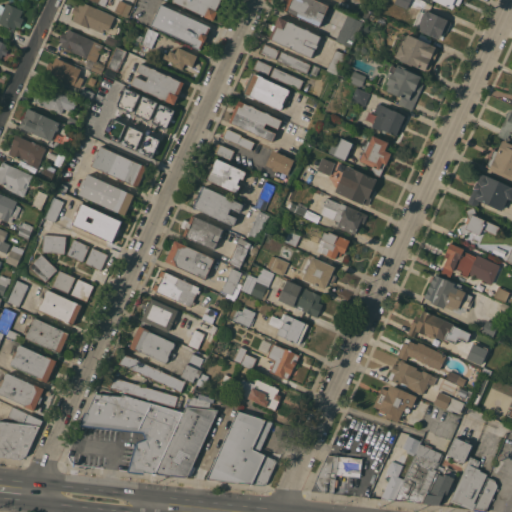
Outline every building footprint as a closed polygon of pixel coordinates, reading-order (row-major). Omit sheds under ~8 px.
[(81,0),(115,16),(114,16),(124,21),(119,33),(109,29),(109,30),(104,28),(102,32),(90,27),(89,28),(72,20),(75,14),(71,12),(75,5),(78,6),(81,0)] [(121,0),(132,5),(126,17),(114,11),(118,0),(121,0)] [(220,0),(216,10),(218,11),(213,20),(204,16),(205,15),(173,1),(173,0),(220,0)] [(318,0),(329,5),(319,27),(284,11),(287,4),(283,2),(283,0),(318,0)] [(410,0),(407,9),(394,3),(395,0),(410,0)] [(461,0),(459,5),(455,3),(452,8),(434,0),(461,0)] [(23,10),(20,16),(24,18),(20,27),(16,25),(14,30),(0,23),(0,4),(5,6),(7,2),(23,10)] [(211,27),(201,49),(193,46),(193,44),(151,25),(161,3),(211,27)] [(452,22),(446,33),(442,31),(439,39),(412,26),(420,10),(424,12),(425,10),(428,11),(428,10),(452,22)] [(350,47),(336,40),(348,15),(361,21),(350,47)] [(290,22),(291,21),(292,22),(293,22),(295,24),(305,28),(306,29),(308,29),(310,31),(321,36),(311,57),(301,52),(299,52),(297,51),(295,50),(286,45),(284,45),(283,45),(282,44),(280,43),(269,38),(272,30),(271,30),(273,25),(274,26),(279,16),(290,22)] [(159,32),(152,48),(142,43),(149,28),(159,32)] [(96,60),(61,45),(62,42),(59,41),(62,32),(66,34),(68,29),(103,44),(96,60)] [(141,42),(136,39),(139,34),(144,36),(141,42)] [(440,48),(432,64),(429,70),(426,69),(425,70),(412,64),(412,66),(399,60),(400,59),(395,56),(400,45),(403,46),(408,34),(440,48)] [(118,39),(115,46),(104,42),(108,35),(118,39)] [(0,40),(8,44),(6,48),(8,49),(6,55),(3,54),(1,58),(0,57),(0,40)] [(280,50),(275,59),(260,52),(264,43),(280,50)] [(127,51),(118,71),(108,67),(117,46),(127,51)] [(197,55),(192,66),(185,63),(182,69),(175,66),(176,64),(163,57),(165,53),(168,54),(170,50),(175,52),(178,46),(197,55)] [(336,74),(326,69),(336,49),(346,54),(336,74)] [(311,64),(307,73),(277,60),(281,51),(311,64)] [(81,68),(78,76),(84,78),(80,87),(48,73),(50,70),(46,68),(50,61),(53,62),(56,57),(81,68)] [(272,66),(268,75),(253,68),(258,59),(272,66)] [(95,61),(105,65),(100,75),(91,70),(95,61)] [(146,81),(148,76),(137,71),(141,63),(152,68),(155,68),(157,69),(157,70),(167,75),(169,75),(170,75),(172,76),(173,77),(184,82),(175,104),(163,99),(161,98),(158,97),(157,96),(148,92),(146,91),(143,90),(142,89),(131,84),(135,76),(146,81)] [(397,67),(398,64),(410,69),(410,70),(421,76),(419,81),(424,84),(412,110),(398,104),(401,97),(386,90),(386,89),(382,88),(387,77),(387,76),(392,64),(397,67)] [(319,67),(316,75),(311,73),(314,65),(319,67)] [(304,80),(299,89),(270,76),(274,67),(304,80)] [(366,76),(362,86),(349,80),(354,70),(366,76)] [(264,77),(263,77),(289,89),(290,91),(288,94),(286,96),(283,103),(283,105),(282,108),(280,110),(245,94),(245,93),(244,92),(252,73),(254,74),(254,72),(264,77)] [(37,98),(33,96),(37,88),(41,90),(43,85),(69,96),(61,114),(35,102),(37,98)] [(94,92),(89,103),(78,98),(83,87),(94,92)] [(126,87),(140,93),(132,111),(125,108),(125,109),(120,106),(120,105),(118,104),(126,87)] [(370,93),(365,106),(351,100),(356,87),(370,93)] [(144,95),(157,101),(149,119),(142,115),(142,116),(137,114),(137,113),(135,112),(144,95)] [(249,105),(251,105),(252,105),(254,106),(255,107),(265,112),(266,112),(268,113),(270,114),(282,120),(278,129),(266,123),(264,127),(276,133),(272,141),(261,136),(259,136),(257,135),(255,134),(246,129),(244,129),(242,128),(239,126),(229,122),(239,100),(249,105)] [(175,109),(167,127),(159,123),(159,124),(154,122),(155,121),(153,121),(161,103),(175,109)] [(378,103),(406,115),(403,123),(404,123),(401,129),(401,128),(398,136),(382,129),(381,130),(372,126),(377,114),(374,112),(378,103)] [(60,122),(58,127),(60,127),(58,131),(56,130),(51,141),(19,126),(23,117),(24,117),(28,108),(60,122)] [(511,109),(511,134),(510,133),(507,140),(497,135),(510,109),(511,109)] [(79,120),(75,127),(67,122),(70,116),(79,120)] [(112,118),(114,120),(115,119),(119,121),(119,122),(126,125),(118,142),(104,136),(112,118)] [(129,127),(131,127),(136,129),(143,133),(135,151),(121,144),(129,127)] [(242,135),(241,136),(254,142),(251,150),(222,137),(226,128),(227,129),(228,128),(242,135)] [(32,141),(33,140),(40,144),(40,145),(47,148),(41,159),(42,160),(38,168),(22,161),(22,159),(9,153),(13,143),(12,143),(16,134),(32,141)] [(146,135),(148,135),(149,135),(153,137),(153,138),(160,141),(152,158),(138,152),(146,135)] [(389,142),(385,150),(392,153),(386,164),(385,164),(380,176),(369,172),(372,166),(359,160),(362,154),(361,153),(364,148),(362,147),(363,145),(365,146),(367,140),(369,141),(372,136),(373,135),(389,142)] [(353,143),(345,160),(329,152),(333,143),(338,145),(341,138),(353,143)] [(511,144),(511,179),(489,170),(491,166),(486,164),(489,159),(490,160),(492,156),(491,156),(493,150),(497,152),(503,140),(511,144)] [(70,147),(67,153),(57,149),(60,142),(70,147)] [(230,160),(215,152),(219,143),(234,150),(230,160)] [(147,166),(143,174),(144,175),(142,180),(141,180),(138,187),(124,181),(124,183),(117,179),(117,178),(109,174),(108,176),(102,173),(102,171),(91,166),(101,145),(147,166)] [(294,159),(287,174),(277,170),(277,171),(272,169),(273,168),(266,165),(273,149),(294,159)] [(322,157),(335,162),(330,175),(317,169),(322,157)] [(246,171),(243,179),(240,178),(237,184),(240,185),(237,193),(207,179),(209,173),(208,172),(211,163),(214,164),(216,158),(246,171)] [(33,175),(29,183),(30,183),(24,196),(6,187),(7,185),(0,182),(0,168),(3,161),(33,175)] [(377,179),(373,187),(375,189),(368,205),(335,191),(347,165),(377,179)] [(46,168),(47,166),(55,169),(54,172),(55,172),(52,180),(41,175),(45,167),(46,168)] [(134,194),(125,215),(78,194),(88,173),(134,194)] [(511,186),(511,200),(507,198),(502,210),(479,200),(476,206),(467,202),(481,173),(511,186)] [(264,211),(254,206),(262,188),(256,185),(260,176),(266,179),(265,181),(275,186),(264,211)] [(68,186),(65,192),(59,189),(62,183),(68,186)] [(204,184),(206,186),(206,187),(243,204),(240,212),(231,208),(228,213),(237,218),(233,226),(196,208),(196,209),(193,208),(204,184)] [(48,194),(41,209),(32,205),(39,190),(48,194)] [(0,192),(18,201),(16,204),(21,207),(16,218),(14,217),(12,222),(9,221),(8,222),(0,218),(0,192)] [(44,217),(54,196),(64,201),(55,222),(53,221),(44,217)] [(340,203),(341,202),(368,214),(364,223),(361,222),(355,234),(337,226),(340,221),(321,213),(324,206),(323,205),(327,197),(340,203)] [(297,204),(297,205),(307,209),(304,215),(289,209),(292,202),(297,204)] [(72,225),(82,203),(122,221),(112,243),(72,225)] [(474,207),(477,216),(500,226),(496,234),(486,229),(484,232),(481,231),(480,235),(471,231),(462,235),(461,233),(460,234),(458,228),(459,228),(458,225),(465,223),(468,217),(466,210),(474,207)] [(259,210),(269,215),(257,242),(247,237),(259,210)] [(223,229),(214,249),(183,235),(186,229),(181,226),(184,219),(189,221),(192,215),(223,229)] [(49,231),(38,226),(43,216),(44,217),(53,221),(49,231)] [(34,226),(28,238),(18,233),(24,221),(34,226)] [(319,229),(316,236),(304,230),(307,224),(319,229)] [(4,241),(1,250),(0,249),(0,227),(8,231),(4,241)] [(301,235),(296,246),(284,241),(289,230),(301,235)] [(328,233),(329,231),(338,235),(338,234),(350,240),(344,253),(342,252),(341,255),(340,255),(340,256),(337,255),(335,259),(322,252),(317,250),(320,243),(319,242),(324,231),(328,233)] [(66,236),(65,253),(42,251),(44,234),(66,236)] [(238,243),(237,243),(239,237),(247,240),(247,241),(251,243),(240,268),(239,268),(228,263),(238,243)] [(90,246),(82,261),(66,254),(74,238),(90,246)] [(175,240),(215,258),(205,279),(165,261),(175,240)] [(464,248),(463,250),(476,256),(477,254),(500,265),(492,284),(469,273),(467,277),(453,270),(450,277),(440,273),(447,258),(444,256),(450,242),(464,248)] [(24,250),(17,266),(6,261),(13,245),(24,250)] [(108,254),(101,270),(85,263),(92,247),(108,254)] [(57,269),(45,282),(29,266),(41,253),(57,269)] [(272,255),(276,257),(276,256),(289,262),(283,275),(270,269),(271,268),(267,267),(272,255)] [(313,256),(335,267),(332,273),(337,275),(332,284),(328,282),(325,289),(303,279),(313,256)] [(227,293),(222,290),(232,268),(238,270),(239,268),(240,268),(247,272),(234,300),(226,296),(227,293)] [(75,277),(68,293),(53,286),(60,270),(75,277)] [(199,287),(198,290),(200,291),(199,293),(197,293),(193,301),(195,302),(194,305),(192,304),(191,307),(152,290),(155,284),(159,285),(162,277),(159,275),(161,270),(199,287)] [(0,276),(1,274),(7,277),(7,276),(11,278),(9,282),(3,295),(0,293),(0,276)] [(248,274),(268,283),(267,286),(268,286),(267,288),(269,289),(265,299),(262,297),(262,299),(242,289),(248,274)] [(446,279),(450,280),(449,282),(452,283),(453,281),(462,284),(459,290),(473,296),(464,312),(462,311),(460,314),(445,306),(444,308),(430,302),(431,300),(424,298),(434,274),(446,279)] [(87,301),(71,294),(78,278),(94,285),(87,301)] [(28,285),(19,306),(7,301),(17,279),(28,285)] [(321,295),(318,302),(323,304),(317,317),(304,311),(301,317),(292,313),(294,307),(278,299),(287,279),(321,295)] [(505,302),(493,297),(498,287),(510,292),(505,302)] [(82,304),(72,325),(39,309),(39,306),(39,305),(40,304),(41,303),(45,295),(45,294),(45,292),(46,291),(48,289),(82,304)] [(149,328),(141,325),(143,320),(142,319),(151,298),(178,310),(168,332),(151,324),(149,328)] [(393,310),(405,315),(405,314),(414,318),(419,305),(406,299),(403,306),(396,303),(393,310)] [(207,307),(206,307),(209,300),(223,306),(220,312),(221,313),(216,325),(202,318),(207,307)] [(499,308),(502,302),(508,305),(506,311),(499,308)] [(256,312),(249,327),(232,319),(237,309),(242,311),(244,306),(256,312)] [(20,334),(17,340),(5,335),(6,334),(0,331),(0,317),(5,307),(16,312),(8,329),(20,334)] [(457,337),(453,344),(436,336),(436,337),(433,338),(431,337),(430,335),(425,332),(424,334),(416,331),(414,336),(408,333),(410,328),(417,314),(420,315),(421,312),(422,312),(423,309),(472,333),(467,342),(457,337)] [(309,324),(300,344),(277,334),(279,328),(268,323),(272,315),(281,319),(283,313),(285,314),(286,314),(309,324)] [(59,353),(26,337),(26,335),(26,333),(28,331),(32,323),(32,321),(33,319),(34,318),(35,317),(69,332),(59,353)] [(486,319),(498,325),(493,337),(481,332),(486,319)] [(236,324),(233,330),(226,326),(229,320),(236,324)] [(140,325),(150,330),(150,331),(175,342),(175,344),(173,347),(172,349),(168,356),(169,358),(167,361),(165,362),(140,351),(139,352),(129,347),(140,325)] [(205,332),(202,338),(207,340),(207,339),(210,341),(205,352),(183,342),(190,326),(205,332)] [(401,348),(400,347),(402,342),(403,342),(406,336),(410,338),(409,340),(417,344),(418,341),(421,342),(425,344),(446,355),(442,364),(443,364),(441,368),(440,368),(439,370),(420,360),(420,361),(417,360),(417,358),(416,358),(416,359),(412,357),(413,357),(408,355),(406,360),(397,355),(401,348)] [(300,355),(295,366),(294,365),(289,376),(288,379),(270,371),(270,370),(268,369),(270,365),(272,365),(275,360),(267,357),(273,343),(300,355)] [(472,343),(488,350),(481,365),(466,358),(472,343)] [(11,362),(12,359),(14,358),(17,350),(17,348),(18,345),(20,344),(46,356),(47,355),(57,360),(53,368),(54,369),(52,374),(51,374),(47,382),(37,377),(37,376),(11,364),(11,362)] [(257,358),(252,369),(240,364),(241,362),(234,359),(240,346),(247,349),(246,352),(257,358)] [(203,357),(193,381),(174,372),(176,368),(182,370),(186,363),(187,363),(192,352),(203,357)] [(123,353),(186,381),(181,391),(119,363),(123,353)] [(394,364),(398,366),(398,365),(397,363),(399,361),(402,359),(405,360),(405,362),(417,367),(417,369),(422,371),(423,370),(432,374),(432,375),(437,377),(433,385),(428,383),(428,385),(427,387),(427,388),(425,389),(423,394),(387,378),(390,371),(394,364)] [(213,376),(208,373),(213,365),(218,367),(213,376)] [(491,370),(489,375),(482,372),(484,367),(491,370)] [(450,370),(461,375),(460,376),(466,379),(471,368),(479,372),(474,384),(465,381),(463,386),(446,378),(450,370)] [(33,384),(34,383),(44,388),(41,395),(42,396),(39,402),(38,402),(34,410),(24,406),(24,405),(0,393),(0,386),(1,386),(0,385),(2,378),(4,379),(4,376),(5,373),(7,372),(33,384)] [(209,375),(204,387),(197,384),(202,372),(209,375)] [(237,379),(232,390),(220,385),(225,373),(237,379)] [(113,376),(178,396),(177,399),(182,400),(180,408),(110,387),(113,376)] [(284,391),(275,410),(248,398),(248,397),(237,392),(243,378),(254,384),(256,378),(284,391)] [(383,385),(389,388),(391,384),(417,396),(412,407),(407,405),(402,415),(401,415),(398,422),(385,416),(387,412),(373,406),(383,385)] [(468,391),(468,390),(472,391),(470,397),(466,396),(465,397),(458,393),(460,387),(468,391)] [(184,479),(156,476),(156,473),(156,471),(184,412),(194,391),(208,395),(206,400),(210,401),(209,408),(219,409),(193,466),(196,467),(191,476),(189,475),(188,477),(184,476),(184,477),(184,479)] [(464,402),(459,413),(453,410),(452,412),(433,403),(439,391),(464,402)] [(156,471),(154,471),(153,473),(144,472),(144,473),(129,472),(128,470),(137,441),(145,438),(143,432),(82,426),(97,393),(121,396),(123,393),(184,412),(156,471)] [(0,420),(34,424),(17,420),(8,416),(12,406),(43,420),(26,455),(21,458),(0,455),(0,420)] [(207,479),(238,410),(273,421),(261,448),(254,445),(252,449),(277,460),(268,482),(267,483),(266,484),(265,485),(263,485),(207,479)] [(419,442),(414,452),(401,446),(407,434),(420,440),(419,442)] [(464,462),(459,459),(458,461),(453,459),(454,456),(447,453),(455,436),(464,441),(466,438),(470,440),(469,443),(472,444),(464,462)] [(395,501),(420,443),(425,445),(426,443),(433,446),(432,448),(442,453),(441,454),(443,455),(426,492),(422,503),(395,501)] [(394,500),(379,498),(388,479),(377,475),(382,464),(387,466),(392,456),(396,458),(398,453),(404,456),(405,453),(406,454),(407,452),(413,455),(394,500)] [(334,492),(320,491),(315,482),(327,454),(363,458),(361,478),(335,474),(334,492)] [(471,456),(481,460),(478,467),(481,469),(480,470),(488,473),(474,502),(476,502),(473,508),(451,500),(471,456)] [(426,492),(429,493),(440,466),(455,473),(447,494),(444,493),(439,505),(422,503),(426,492)] [(497,486),(497,487),(498,488),(498,490),(496,489),(492,497),(494,498),(493,500),(492,499),(487,510),(474,508),(488,477),(495,479),(497,486)]
